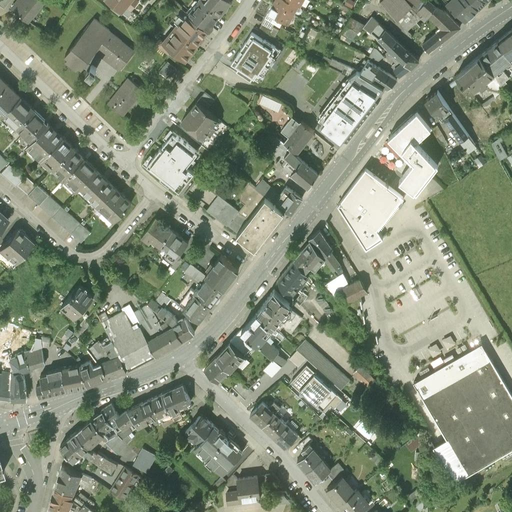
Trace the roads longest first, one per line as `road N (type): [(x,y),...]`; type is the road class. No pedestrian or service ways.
road 1 (secondary): [(181,357),(227,319),(391,107),(511,11)]
road 2 (residential): [(181,357),(281,454),(327,511)]
road 3 (residential): [(122,164),(250,0)]
road 4 (residential): [(0,189),(65,248),(89,255),(114,240),(153,190)]
road 5 (residential): [(0,47),(122,164)]
road 6 (secondary): [(61,405),(181,357)]
